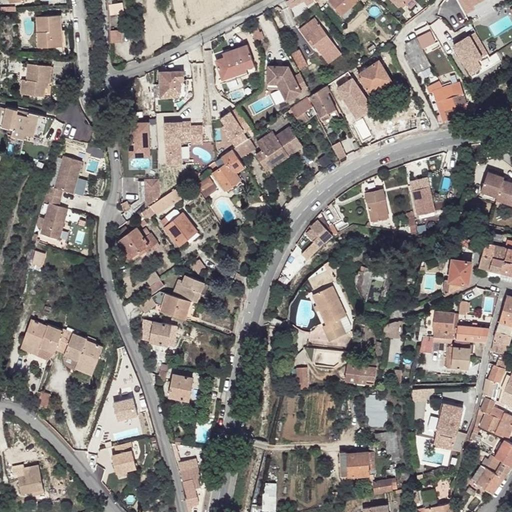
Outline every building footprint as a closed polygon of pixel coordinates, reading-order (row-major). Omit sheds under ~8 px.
[(288,0),(286,1),(290,9),(304,1),(307,6),(315,1),(314,0),(288,0)] [(328,0),(329,0),(342,15),(359,0),(328,0)] [(485,0),(457,0),(466,15),(476,9),(474,6),(485,0)] [(492,0),(485,0),(474,6),(476,9),(492,0)] [(109,9),(110,15),(124,13),(122,2),(109,5),(109,9)] [(36,17),(38,47),(63,46),(61,15),(36,17)] [(343,54),(315,18),(300,30),(312,46),(314,44),(317,47),(323,56),(328,53),(334,61),(343,54)] [(260,32),(257,25),(251,27),(253,34),(260,32)] [(110,31),(111,43),(121,42),(121,30),(110,31)] [(264,38),(262,31),(260,32),(253,34),(256,41),(264,38)] [(463,61),(471,74),(481,67),(477,60),(488,53),(476,32),(454,45),(460,55),(463,61)] [(419,72),(431,65),(417,38),(406,44),(407,45),(407,54),(404,55),(411,68),(415,66),(419,72)] [(222,79),(224,78),(246,71),(245,68),(254,65),(247,45),(229,51),(230,55),(216,60),(222,79)] [(380,51),(384,58),(392,54),(387,45),(380,51)] [(307,64),(300,50),(292,54),(299,68),(307,64)] [(334,61),(328,53),(323,56),(330,64),(334,61)] [(391,80),(379,61),(357,74),(359,77),(366,88),(372,98),(379,93),(377,89),(391,80)] [(22,79),(21,94),(45,96),(45,87),(46,82),(51,83),(52,66),(28,63),(26,80),(22,79)] [(269,66),(268,83),(278,83),(280,88),(286,100),(302,92),(300,88),(306,85),(300,73),(294,76),(289,66),(269,66)] [(160,72),(161,97),(174,96),(176,96),(180,93),(181,92),(180,80),(184,80),(183,71),(160,72)] [(224,78),(226,82),(248,75),(246,71),(224,78)] [(393,76),(400,88),(407,83),(401,71),(393,76)] [(366,88),(359,77),(353,80),(361,92),(366,88)] [(372,107),(361,92),(353,80),(352,79),(337,89),(357,117),(372,107)] [(186,95),(187,91),(187,80),(184,80),(180,80),(181,92),(180,93),(176,96),(174,96),(174,103),(178,102),(182,100),(185,97),(186,95)] [(379,93),(394,84),(391,80),(377,89),(379,93)] [(433,91),(437,102),(442,100),(449,119),(468,113),(464,103),(467,103),(460,83),(443,88),(440,81),(427,87),(430,92),(433,91)] [(311,96),(323,121),(330,117),(329,113),(336,109),(328,93),(330,92),(327,85),(316,92),(316,93),(311,96)] [(293,112),(296,118),(305,112),(313,106),(308,97),(288,111),(290,114),(293,112)] [(437,102),(443,121),(449,119),(442,100),(437,102)] [(0,125),(13,129),(11,136),(24,139),(25,134),(41,138),(46,116),(7,107),(7,108),(0,106),(0,125)] [(240,134),(250,126),(237,108),(231,112),(230,111),(221,118),(225,124),(222,126),(236,147),(239,145),(245,141),(240,134)] [(323,121),(325,125),(340,117),(336,109),(329,113),(330,117),(323,121)] [(305,112),(296,118),(301,124),(309,119),(305,112)] [(276,123),(278,126),(285,121),(282,116),(275,121),(276,123)] [(129,123),(130,150),(150,150),(149,122),(129,123)] [(165,123),(167,165),(182,164),(181,141),(192,141),(192,144),(203,143),(202,125),(191,126),(191,122),(165,123)] [(256,155),(267,171),(275,165),(271,160),(286,150),(289,155),(303,146),(290,127),(276,136),(273,132),(257,142),(262,151),(256,155)] [(255,148),(248,139),(245,141),(239,145),(245,154),(255,148)] [(332,146),(339,160),(347,156),(340,141),(332,146)] [(245,154),(239,145),(236,147),(233,149),(239,158),(245,154)] [(214,173),(225,189),(240,179),(236,174),(245,167),(239,158),(233,149),(211,164),(216,171),(214,173)] [(286,150),(271,160),(275,165),(289,155),(286,150)] [(448,152),(445,170),(455,169),(459,153),(448,152)] [(331,162),(326,155),(318,160),(323,167),(331,162)] [(48,186),(46,194),(61,198),(63,191),(73,194),(82,161),(63,156),(54,188),(48,186)] [(488,171),(481,191),(497,197),(503,180),(504,177),(488,171)] [(145,180),(146,206),(160,196),(159,179),(145,180)] [(497,197),(496,200),(511,205),(511,182),(503,180),(497,197)] [(412,191),(414,196),(431,193),(429,187),(412,191)] [(176,189),(141,213),(140,212),(135,215),(143,226),(147,223),(142,217),(143,217),(145,219),(155,213),(158,210),(160,213),(182,198),(176,189)] [(366,192),(372,221),(389,217),(383,189),(379,190),(366,192)] [(414,196),(418,216),(435,212),(431,193),(414,196)] [(42,229),(41,234),(59,239),(68,208),(59,206),(61,198),(46,194),(45,194),(36,227),(42,229)] [(121,203),(125,212),(131,208),(127,200),(121,203)] [(165,217),(170,223),(181,215),(177,210),(174,210),(165,217)] [(160,221),(179,245),(197,231),(183,213),(170,223),(165,217),(160,221)] [(408,217),(411,234),(417,234),(414,216),(408,217)] [(302,254),(308,260),(333,235),(329,231),(331,230),(323,217),(318,219),(310,226),(312,228),(306,233),(314,242),(302,254)] [(416,222),(418,229),(426,227),(425,220),(416,222)] [(329,226),(334,235),(338,233),(333,224),(329,226)] [(122,238),(119,240),(132,257),(139,252),(143,249),(145,252),(152,247),(158,242),(151,233),(150,233),(146,228),(142,232),(146,237),(145,238),(137,227),(130,232),(126,227),(118,233),(122,238)] [(217,237),(219,240),(227,234),(224,231),(217,237)] [(227,234),(219,240),(221,243),(229,237),(227,234)] [(477,245),(469,238),(467,240),(464,237),(460,240),(473,251),(477,245)] [(502,272),(505,260),(511,261),(511,240),(508,240),(507,247),(503,246),(500,258),(494,257),(490,269),(502,272)] [(490,269),(494,257),(491,257),(494,244),(485,242),(479,266),(490,269)] [(491,257),(494,257),(500,258),(503,246),(494,244),(491,257)] [(371,249),(369,259),(383,263),(385,253),(371,249)] [(36,251),(32,263),(43,266),(46,253),(36,251)] [(393,264),(397,265),(398,259),(403,260),(404,257),(395,255),(393,262),(393,264)] [(468,284),(470,272),(472,261),(452,258),(449,279),(445,279),(444,289),(445,295),(468,284)] [(192,266),(197,272),(205,266),(200,260),(192,266)] [(511,274),(511,261),(505,260),(502,272),(511,274)] [(490,269),(479,266),(477,273),(488,276),(490,269)] [(362,305),(364,306),(374,269),(365,267),(364,272),(360,271),(359,270),(358,273),(356,273),(356,285),(363,299),(362,302),(362,305)] [(500,280),(502,272),(490,269),(488,276),(488,277),(500,280)] [(155,271),(145,278),(150,285),(160,278),(155,271)] [(511,282),(511,274),(502,272),(500,280),(511,282)] [(183,281),(177,296),(191,300),(197,302),(205,282),(186,274),(183,281)] [(146,289),(150,295),(164,285),(160,279),(146,289)] [(179,279),(173,295),(177,296),(183,281),(179,279)] [(323,326),(330,341),(335,339),(343,335),(346,334),(339,319),(346,316),(332,286),(312,294),(317,305),(320,310),(327,324),(323,326)] [(140,305),(145,312),(158,304),(164,305),(162,311),(185,319),(191,300),(177,296),(173,295),(160,291),(140,305)] [(511,296),(507,295),(496,331),(511,335),(511,331),(511,296)] [(435,330),(435,337),(452,339),(455,339),(457,339),(458,325),(459,316),(454,316),(455,313),(436,311),(434,330),(435,330)] [(339,319),(346,334),(350,331),(351,327),(346,316),(339,319)] [(31,319),(24,339),(41,345),(37,354),(49,359),(55,352),(55,350),(65,354),(64,355),(79,360),(79,359),(96,365),(103,346),(87,340),(87,338),(63,329),(63,330),(48,324),(48,326),(31,319)] [(151,334),(150,341),(174,346),(178,326),(143,319),(143,333),(151,334)] [(385,325),(384,337),(399,338),(400,321),(396,321),(385,325)] [(458,325),(457,339),(469,340),(486,342),(489,328),(477,327),(458,325)] [(502,353),(500,360),(504,361),(509,343),(511,335),(496,331),(492,344),(491,350),(502,353)] [(423,336),(420,351),(431,352),(433,342),(433,337),(423,336)] [(24,339),(21,348),(37,354),(41,345),(24,339)] [(454,347),(453,367),(468,369),(470,348),(469,348),(469,340),(457,339),(455,339),(454,347)] [(498,359),(496,365),(505,368),(507,362),(509,363),(511,351),(511,344),(509,343),(504,361),(500,360),(498,359)] [(446,366),(453,367),(454,347),(448,346),(446,366)] [(348,363),(345,380),(358,382),(365,383),(370,384),(369,386),(373,386),(373,384),(374,384),(377,360),(361,357),(360,362),(360,365),(357,365),(348,363)] [(76,368),(92,375),(96,365),(79,359),(79,360),(76,368)] [(486,378),(483,393),(489,395),(488,398),(495,401),(498,389),(497,388),(505,368),(496,365),(494,365),(488,379),(486,378)] [(297,368),(298,383),(307,383),(307,368),(297,368)] [(174,374),(170,396),(189,399),(193,377),(174,374)] [(413,389),(413,401),(427,400),(427,392),(431,392),(431,388),(413,389)] [(41,391),(37,405),(46,408),(51,395),(41,391)] [(366,422),(372,426),(387,427),(387,404),(386,405),(386,401),(384,401),(384,399),(380,398),(380,395),(366,395),(366,422)] [(478,409),(475,426),(478,427),(483,411),(486,412),(480,426),(508,439),(510,434),(511,430),(511,415),(493,406),(495,401),(488,398),(486,397),(485,399),(481,410),(478,409)] [(444,403),(433,445),(461,452),(465,439),(456,437),(463,408),(444,403)] [(393,453),(393,461),(400,460),(397,431),(376,434),(377,442),(387,441),(388,454),(393,453)] [(472,432),(470,438),(479,441),(481,436),(476,434),(472,432)] [(134,433),(118,437),(120,445),(115,446),(120,464),(140,458),(134,433)] [(511,442),(505,439),(495,457),(511,466),(511,464),(511,442)] [(341,453),(342,475),(349,475),(349,476),(357,475),(358,484),(371,483),(374,479),(373,474),(375,474),(374,452),(341,453)] [(485,457),(481,465),(487,467),(493,456),(491,455),(489,459),(485,457)] [(493,456),(487,467),(504,478),(511,466),(495,457),(493,456)] [(196,458),(178,463),(187,498),(185,499),(188,511),(190,511),(192,511),(191,506),(199,504),(196,488),(200,487),(198,478),(201,477),(196,458)] [(18,476),(22,493),(32,491),(44,488),(39,465),(24,468),(25,475),(18,476)] [(476,483),(493,494),(504,478),(487,467),(481,465),(472,478),(477,482),(476,483)] [(374,482),(375,493),(392,490),(391,486),(397,485),(396,479),(374,482)] [(264,484),(263,510),(275,510),(276,484),(264,484)] [(454,511),(452,502),(417,509),(417,511),(454,511)]
